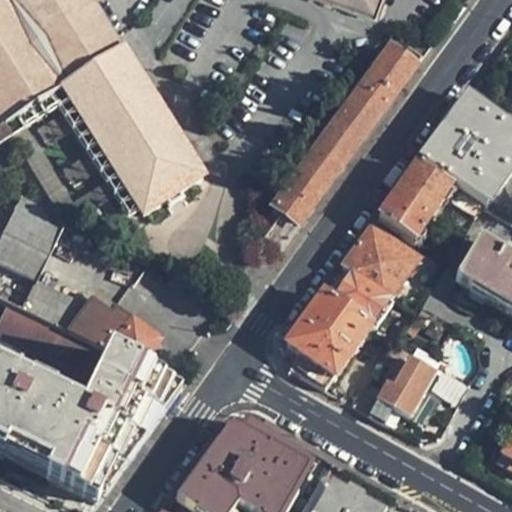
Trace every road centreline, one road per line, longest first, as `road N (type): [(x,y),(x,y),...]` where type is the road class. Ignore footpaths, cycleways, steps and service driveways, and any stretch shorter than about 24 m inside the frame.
road 1 (residential): [(238,366),(499,0)]
road 2 (residential): [(238,366),(490,511)]
road 3 (unknown): [(216,181),(380,0)]
road 4 (unknown): [(216,181),(122,0)]
road 5 (residential): [(133,511),(238,366)]
road 6 (unknown): [(279,308),(224,228),(216,181)]
road 7 (unknown): [(448,487),(511,373)]
